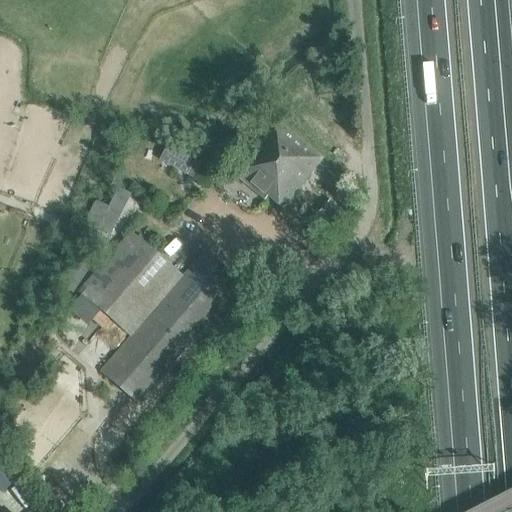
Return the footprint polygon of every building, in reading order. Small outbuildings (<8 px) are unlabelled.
[(321,160),(273,120),(230,172),(264,200),(267,196),(282,209),(321,160)] [(168,145),(160,160),(188,176),(196,161),(168,145)] [(339,198),(349,185),(337,175),(326,188),(339,198)] [(86,223),(109,235),(131,193),(120,187),(110,206),(98,200),(86,223)] [(129,337),(99,372),(138,405),(232,296),(208,275),(219,264),(204,250),(182,276),(144,244),(133,235),(81,296),(92,306),(100,312),(129,337)] [(62,284),(67,288),(93,251),(88,247),(62,284)] [(81,296),(73,305),(92,321),(100,312),(92,306),(81,296)] [(0,491),(2,493),(17,480),(0,460),(0,491)]
